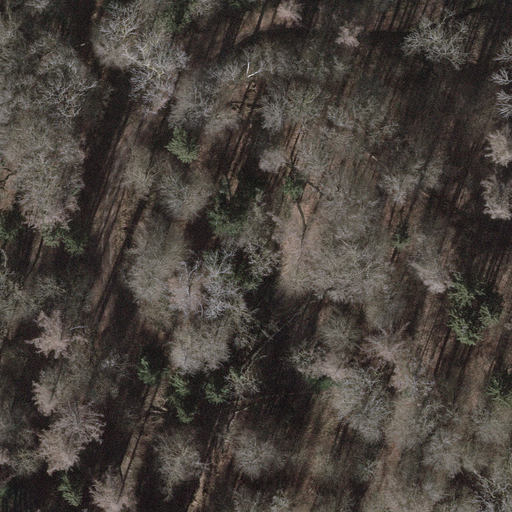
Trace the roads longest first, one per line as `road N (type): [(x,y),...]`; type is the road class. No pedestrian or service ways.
road 1 (track): [(90,511),(112,340),(119,158),(159,96),(214,48),(280,27),(392,20),(452,0)]
road 2 (track): [(511,335),(448,363),(421,387),(395,460),(335,511)]
